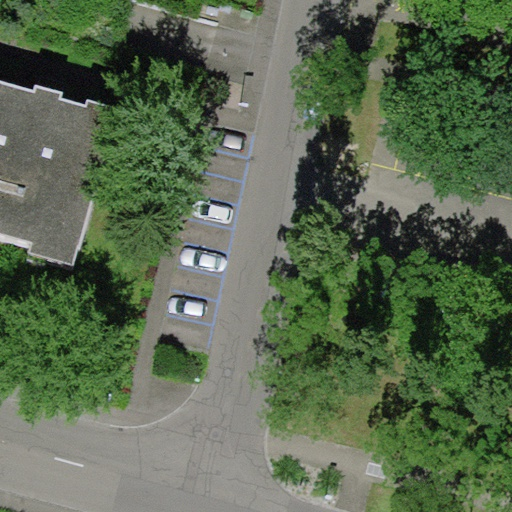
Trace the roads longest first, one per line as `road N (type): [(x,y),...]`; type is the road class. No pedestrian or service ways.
road 1 (residential): [(313,0),(218,500)]
road 2 (residential): [(0,443),(218,500)]
